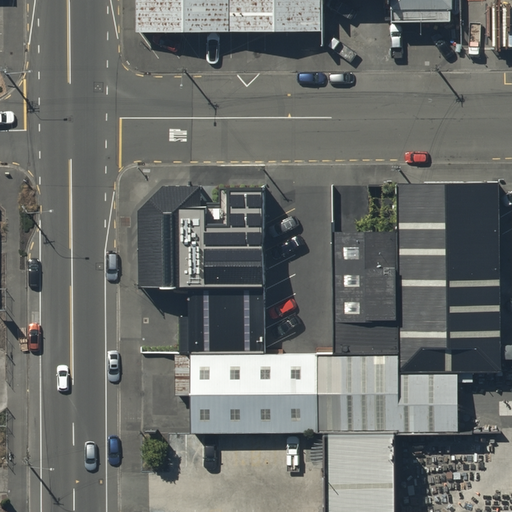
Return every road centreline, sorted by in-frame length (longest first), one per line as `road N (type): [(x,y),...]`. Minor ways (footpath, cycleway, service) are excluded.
road 1 (residential): [(71,123),(511,117)]
road 2 (secondary): [(71,123),(75,511)]
road 3 (secondary): [(70,0),(71,123)]
